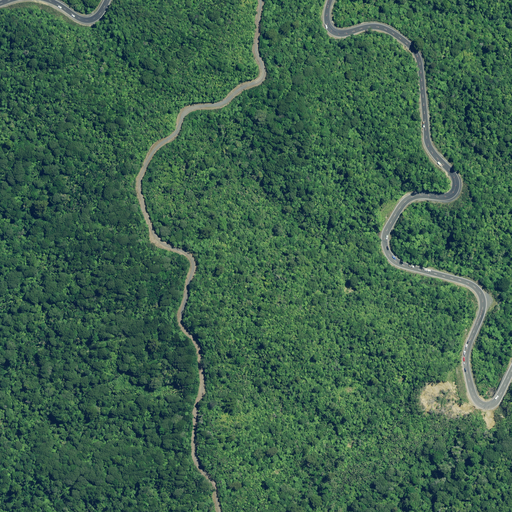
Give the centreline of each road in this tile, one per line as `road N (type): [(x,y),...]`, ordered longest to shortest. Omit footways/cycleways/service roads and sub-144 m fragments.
road 1 (primary): [(330,0),(327,22),(336,32),(379,26),(415,50),(428,143),(457,183),(451,196),(412,195),(386,228),(386,249),(407,266),(480,292),(482,313),(465,360),(477,401),(494,402),(511,372)]
road 2 (track): [(260,0),(260,79),(223,101),(187,108),(144,166),(140,189),(159,240),(192,259),(181,311),(199,346),(194,441),(220,511)]
